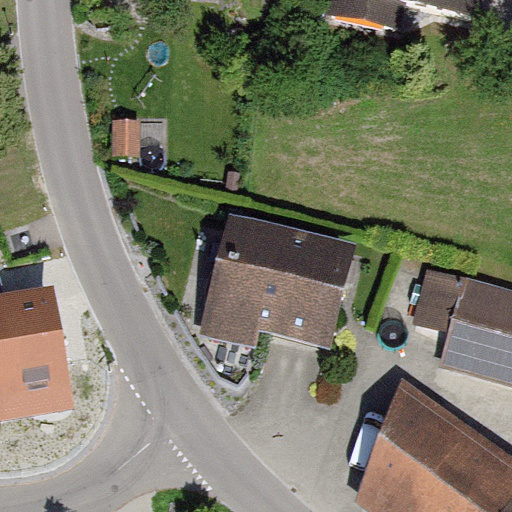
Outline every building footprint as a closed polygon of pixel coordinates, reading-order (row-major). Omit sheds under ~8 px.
[(485,0),(336,0),(336,4),(478,34),(485,0)] [(356,267),(235,234),(204,348),(326,380),(356,267)] [(0,275),(0,404),(65,395),(54,314),(13,320),(0,275)] [(511,394),(511,307),(432,286),(410,367),(511,394)] [(361,511),(511,511),(511,477),(407,398),(361,511)]
